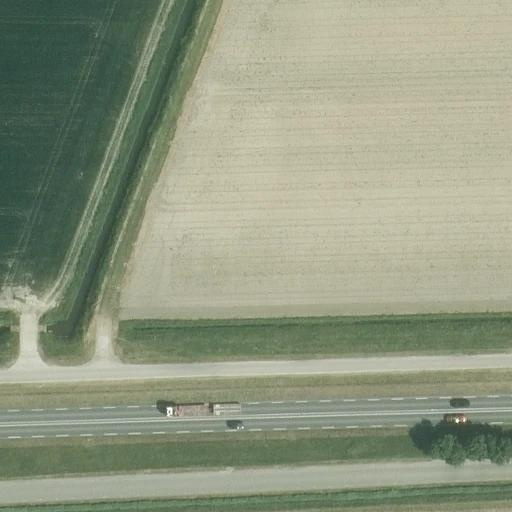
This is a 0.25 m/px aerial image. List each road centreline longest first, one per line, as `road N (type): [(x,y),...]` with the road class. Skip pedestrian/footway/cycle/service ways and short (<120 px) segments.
road 1 (unclassified): [(0,493),(511,470)]
road 2 (primary): [(511,409),(0,424)]
road 3 (unclassified): [(511,362),(0,376)]
